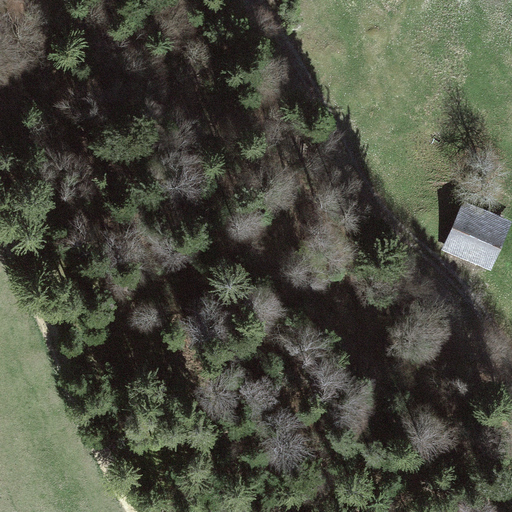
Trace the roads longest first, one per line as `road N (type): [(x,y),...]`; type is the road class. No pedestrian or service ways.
road 1 (track): [(511,370),(257,0)]
road 2 (track): [(0,237),(88,403),(104,468),(157,511)]
